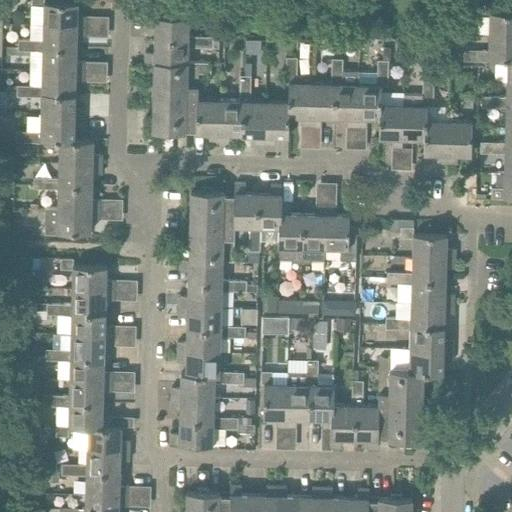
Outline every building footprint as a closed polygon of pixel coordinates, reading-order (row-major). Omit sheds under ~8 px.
[(42,25),(86,26),(86,16),(77,16),(77,3),(44,2),(44,0),(31,0),(31,6),(43,6),(42,25)] [(488,35),(511,35),(511,12),(490,12),(490,6),(477,5),(477,16),(489,16),(488,35)] [(187,40),(187,37),(188,17),(145,16),(145,27),(154,27),(154,39),(187,40)] [(42,46),(76,47),(76,36),(86,37),(86,26),(42,25),(42,41),(30,40),(30,52),(42,52),(42,46)] [(507,58),(511,58),(511,35),(488,35),(488,51),(476,50),(476,62),(489,62),(489,59),(507,60),(507,58)] [(153,64),(188,63),(189,48),(200,48),(200,37),(187,37),(187,40),(154,39),(153,53),(144,52),(144,64),(153,64)] [(200,37),(200,48),(213,49),(213,37),(200,37)] [(30,52),(30,40),(18,40),(18,51),(30,52)] [(41,70),(85,71),(85,62),(76,62),(76,47),(42,46),(42,52),(41,70)] [(464,50),(463,61),(476,62),(476,50),(464,50)] [(286,70),(297,70),(297,58),(286,58),(286,70)] [(332,72),(343,72),(343,59),(332,59),(332,72)] [(377,73),(388,74),(389,61),(378,60),(377,73)] [(197,109),(198,99),(198,74),(199,63),(188,63),(153,64),(152,107),(197,109)] [(199,63),(198,74),(211,75),(211,63),(199,63)] [(41,93),(75,94),(75,82),(84,82),(85,71),(41,70),(41,87),(29,86),(29,97),(41,98),(41,93)] [(300,126),(312,126),(313,83),(297,83),(297,70),(286,70),(286,83),(289,83),(288,101),(288,117),(300,117),(300,126)] [(346,127),(357,128),(359,84),(342,84),(343,72),(332,72),(331,84),(337,84),(336,118),(346,118),(346,127)] [(381,119),(381,104),(381,86),(388,86),(388,74),(377,73),(377,85),(359,84),(357,128),(366,128),(366,119),(378,119),(381,119)] [(239,88),(251,88),(251,76),(240,76),(239,88)] [(506,103),(511,103),(511,80),(506,81),(506,98),(494,97),(493,108),(505,109),(506,103)] [(422,93),(434,92),(434,81),(423,81),(422,93)] [(321,117),(336,118),(337,84),(331,84),(313,83),(312,126),(320,126),(321,117)] [(29,97),(29,86),(17,86),(16,97),(29,97)] [(253,144),(265,144),(266,101),(250,100),(251,88),(239,88),(239,100),(242,100),(241,134),(254,135),(253,144)] [(427,130),(427,120),(427,106),(433,106),(434,92),(422,93),(422,105),(404,105),(403,148),(412,148),(412,139),(424,139),(424,130),(427,130)] [(40,117),(83,118),(84,108),(75,107),(75,94),(41,93),(41,98),(40,117)] [(461,107),(472,108),(472,95),(462,94),(461,107)] [(493,108),(494,97),(482,97),(481,108),(493,108)] [(208,143),(219,143),(220,99),(198,99),(197,109),(197,130),(195,130),(195,133),(208,133),(208,143)] [(229,134),(241,134),(242,100),(239,100),(220,99),(219,143),(228,143),(229,134)] [(265,144),(271,144),(274,144),(274,135),(288,136),(288,117),(288,101),(266,101),(265,144)] [(392,148),(403,148),(404,105),(381,104),(381,119),(378,119),(378,138),(392,138),(392,148)] [(185,130),(195,130),(197,130),(197,109),(152,107),(151,132),(185,133),(185,130)] [(59,141),(74,140),(74,128),(83,128),(83,118),(40,117),(40,132),(28,132),(28,143),(40,143),(41,140),(59,141)] [(438,163),(447,163),(448,121),(427,120),(427,130),(424,130),(424,139),(424,153),(438,153),(438,163)] [(448,121),(447,163),(458,163),(458,154),(472,154),(473,121),(448,121)] [(504,149),(511,149),(511,127),(505,128),(505,143),(493,143),(492,154),(504,154),(504,149)] [(28,143),(28,132),(16,131),(15,143),(28,143)] [(58,163),(101,165),(102,154),(92,154),(93,140),(74,140),(59,141),(58,163)] [(492,154),(493,143),(480,142),(480,149),(480,154),(492,154)] [(57,185),(92,186),(92,174),(101,174),(101,165),(58,163),(58,178),(46,178),(46,189),(57,190),(57,185)] [(511,173),(504,174),(503,189),(492,188),(491,200),(504,200),(504,197),(511,197),(511,173)] [(46,189),(46,178),(34,178),(33,189),(46,189)] [(318,179),(317,205),(337,206),(337,180),(318,179)] [(233,227),(235,227),(234,229),(234,233),(249,234),(249,240),(260,240),(260,228),(257,227),(256,194),(245,194),(245,185),(234,184),(234,197),(233,227)] [(57,209),(100,210),(100,199),(91,199),(92,186),(57,185),(57,190),(57,209)] [(256,194),(257,227),(260,228),(260,240),(249,240),(249,251),(260,252),(260,244),(277,244),(278,228),(279,213),(281,213),(281,205),(282,186),(270,185),(270,194),(256,194)] [(234,229),(235,227),(233,227),(234,197),(224,196),(224,193),(190,192),(190,228),(234,229)] [(294,262),(300,262),(301,214),(290,214),(290,205),(281,205),(281,213),(279,213),(278,228),(278,248),(277,261),(281,261),(281,270),(293,271),(294,262)] [(325,249),(327,206),(315,206),(315,215),(301,214),(300,262),(312,263),(313,260),(324,260),(325,249)] [(325,249),(340,249),(339,261),(356,261),(356,227),(349,227),(349,215),(336,215),(336,206),(327,206),(325,249)] [(57,239),(57,235),(57,232),(90,233),(91,220),(100,220),(100,210),(57,209),(56,224),(45,224),(44,238),(57,239)] [(411,257),(455,259),(455,249),(446,249),(447,235),(414,234),(414,228),(401,227),(401,238),(412,239),(411,257)] [(189,260),(223,262),(234,262),(234,233),(234,229),(190,228),(189,260)] [(411,278),(445,279),(446,269),(455,269),(455,259),(411,257),(411,273),(399,273),(399,284),(411,284),(411,278)] [(73,289),(116,291),(116,280),(107,279),(107,266),(74,265),(75,258),(62,258),(61,269),(74,270),(73,289)] [(222,286),(223,281),(223,262),(189,260),(180,260),(179,271),(188,271),(188,285),(222,286)] [(399,284),(399,273),(387,272),(387,283),(399,284)] [(410,303),(454,304),(454,294),(445,294),(445,279),(411,278),(411,284),(410,303)] [(178,308),(222,309),(222,291),(234,292),(234,281),(223,281),(222,286),(188,285),(188,296),(179,296),(178,308)] [(234,281),(234,292),(246,292),(247,281),(234,281)] [(73,310),(106,311),(106,300),(116,300),(116,291),(73,289),(73,304),(60,304),(60,315),(72,315),(73,310)] [(278,312),(278,300),(278,296),(266,295),(265,312),(278,312)] [(318,306),(321,306),(321,298),(304,298),(304,300),(300,300),(300,312),(318,313),(318,306)] [(278,312),(300,312),(300,300),(278,300),(278,312)] [(60,315),(60,304),(48,303),(48,315),(60,315)] [(410,324),(444,325),(444,315),(453,315),(454,304),(410,303),(410,319),(398,318),(398,330),(410,330),(410,324)] [(221,332),(221,327),(222,309),(178,308),(178,316),(187,317),(187,331),(221,332)] [(256,322),(257,308),(242,308),(242,322),(256,322)] [(72,336),(114,337),(115,325),(106,325),(106,311),(73,310),(72,315),(72,336)] [(264,315),(263,331),(289,332),(289,315),(264,315)] [(398,330),(398,318),(386,318),(386,329),(398,330)] [(329,347),(330,320),(316,319),(315,346),(329,347)] [(409,349),(452,350),(453,340),(444,340),(444,325),(410,324),(410,330),(409,349)] [(177,351),(220,352),(221,337),(232,338),(232,327),(221,327),(221,332),(187,331),(187,342),(177,342),(177,351)] [(232,327),(232,338),(245,338),(245,327),(232,327)] [(71,358),(105,358),(105,345),(114,346),(114,337),(72,336),(71,350),(59,349),(58,361),(71,361),(71,358)] [(58,361),(59,349),(47,349),(46,360),(58,361)] [(408,371),(423,373),(443,374),(443,360),(452,360),(452,350),(409,349),(408,371)] [(186,374),(220,372),(220,352),(177,351),(177,362),(186,362),(186,374)] [(71,380),(113,381),(113,371),(104,370),(105,358),(71,358),(71,361),(71,380)] [(379,370),(390,370),(391,359),(379,358),(379,370)] [(307,373),(318,373),(318,361),(307,361),(307,373)] [(378,405),(423,405),(423,373),(408,371),(390,370),(379,370),(378,405)] [(171,397),(214,399),(215,383),(231,384),(232,372),(220,372),(186,374),(181,374),(181,388),(171,387),(171,397)] [(232,372),(231,384),(244,384),(244,378),(244,373),(232,372)] [(276,427),(287,427),(288,384),(272,384),(272,372),(261,372),(261,384),(264,384),(263,417),(277,418),(276,427)] [(331,428),(334,405),(334,386),(317,385),(318,373),(307,373),(306,385),(313,385),(312,419),(322,419),(322,428),(331,428)] [(70,404),(103,405),(104,391),(113,391),(113,381),(71,380),(70,395),(57,395),(57,406),(70,407),(70,404)] [(352,393),(363,393),(363,381),(352,381),(352,393)] [(297,418),(312,419),(313,385),(306,385),(288,384),(287,427),(297,427),(297,418)] [(378,448),(378,437),(378,405),(363,405),(363,393),(352,393),(352,405),(356,405),(355,439),(367,439),(367,448),(378,448)] [(57,406),(57,395),(45,395),(45,406),(57,406)] [(180,420),(214,421),(214,399),(171,397),(171,408),(180,408),(180,420)] [(95,426),(112,426),(112,416),(103,416),(103,405),(70,404),(70,407),(69,425),(70,426),(89,427),(88,428),(95,428),(95,426)] [(342,438),(355,439),(356,405),(352,405),(334,405),(331,428),(330,447),(342,447),(342,438)] [(378,405),(378,437),(388,437),(388,441),(421,442),(423,405),(378,405)] [(25,407),(25,424),(36,424),(36,408),(25,407)] [(214,421),(180,420),(179,433),(170,433),(170,444),(213,445),(224,445),(225,429),(226,418),(214,421)] [(226,418),(225,429),(238,429),(238,422),(238,418),(226,418)] [(70,426),(69,425),(57,425),(57,436),(69,436),(70,426)] [(88,451),(130,452),(131,440),(121,440),(122,426),(112,426),(95,426),(95,428),(88,428),(88,451)] [(87,472),(120,473),(121,460),(130,460),(130,452),(88,451),(87,464),(74,464),(74,475),(87,476),(87,472)] [(74,475),(74,464),(63,464),(62,475),(74,475)] [(87,495),(129,496),(129,486),(120,485),(120,473),(87,472),(87,476),(87,495)] [(251,511),(253,494),(241,494),(241,485),(230,485),(230,496),(229,511),(251,511)] [(251,511),(275,511),(277,486),(266,486),(266,495),(253,494),(251,511)] [(298,511),(299,496),(286,495),(287,486),(277,486),(275,511),(298,511)] [(321,511),(322,487),(312,487),(311,496),(299,496),(298,511),(321,511)] [(343,511),(343,497),(332,496),(332,487),(322,487),(321,511),(343,511)] [(343,511),(367,511),(368,500),(368,488),(357,488),(357,497),(343,497),(343,511)] [(185,511),(229,511),(230,496),(219,496),(220,493),(186,492),(185,511)] [(119,511),(120,506),(129,506),(129,496),(87,495),(86,510),(74,510),(73,511),(119,511)] [(367,511),(411,511),(412,498),(378,497),(378,500),(368,500),(367,511)]
